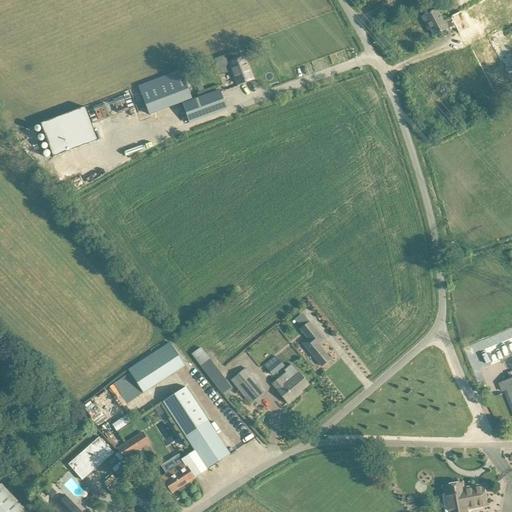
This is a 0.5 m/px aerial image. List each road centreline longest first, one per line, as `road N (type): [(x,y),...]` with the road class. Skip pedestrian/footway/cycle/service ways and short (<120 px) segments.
road 1 (unclassified): [(440,320),(432,227),(397,100),(341,0)]
road 2 (unclassified): [(307,442),(495,444)]
road 3 (unclassified): [(307,442),(440,320)]
road 4 (unclassified): [(495,444),(440,320)]
road 5 (unclassified): [(200,511),(307,442)]
